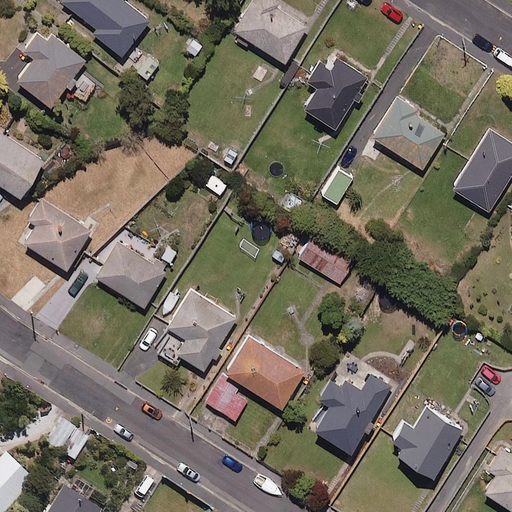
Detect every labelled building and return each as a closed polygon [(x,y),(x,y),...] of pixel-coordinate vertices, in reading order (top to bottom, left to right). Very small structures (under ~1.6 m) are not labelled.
[(133,46),(152,22),(123,0),(64,0),(63,2),(98,30),(94,35),(124,57),(137,67),(145,56),(133,46)] [(311,24),(272,0),(254,0),(234,31),(286,64),(311,24)] [(88,62),(43,28),(26,52),(36,60),(18,83),(53,109),(88,62)] [(334,52),(328,60),(318,54),(305,73),(314,78),(301,99),(332,120),(364,72),(334,52)] [(261,65),(252,80),(265,88),(275,73),(261,65)] [(412,103),(396,92),(371,130),(420,162),(442,128),(410,106),(412,103)] [(511,166),(511,140),(488,123),(450,179),(486,204),(511,166)] [(0,184),(23,199),(47,162),(0,131),(0,184)] [(351,174),(336,164),(319,188),(334,198),(351,174)] [(264,179),(246,166),(238,178),(255,191),(264,179)] [(301,194),(290,186),(279,201),(290,209),(301,194)] [(87,224),(38,192),(14,230),(64,261),(87,224)] [(352,257),(309,229),(295,251),(338,279),(352,257)] [(156,259),(116,234),(93,271),(142,301),(175,248),(166,242),(156,259)] [(234,313),(188,283),(158,329),(151,325),(142,339),(175,361),(181,350),(201,363),(234,313)] [(301,366),(245,329),(222,364),(278,401),(301,366)] [(389,380),(348,354),(338,369),(344,373),(339,382),(325,373),(315,391),(325,397),(310,421),(349,445),(389,380)] [(237,383),(220,371),(204,396),(233,415),(245,397),(233,389),(237,383)] [(460,423),(426,399),(415,415),(411,421),(399,412),(386,431),(398,439),(393,445),(428,469),(460,423)] [(85,433),(58,413),(42,436),(69,455),(85,433)] [(511,449),(499,441),(482,466),(490,471),(481,484),(511,504),(511,449)] [(0,502),(29,475),(2,446),(0,448),(0,502)] [(90,511),(96,504),(58,478),(34,511),(90,511)]
